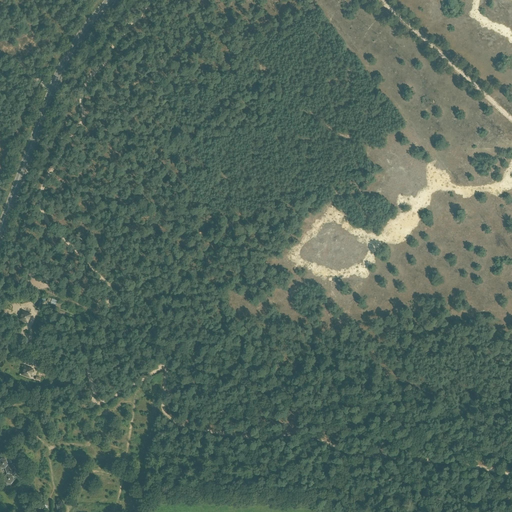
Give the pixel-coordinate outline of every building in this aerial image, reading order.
[(51,299),(49,304),(78,315),(80,310),(51,299)] [(22,311),(19,319),(27,322),(30,314),(22,311)] [(45,360),(43,367),(50,369),(53,363),(45,360)] [(24,366),(21,374),(30,377),(33,369),(24,366)] [(36,458),(40,448),(34,445),(30,456),(36,458)] [(68,448),(68,456),(78,456),(79,448),(68,448)] [(1,459),(0,460),(0,467),(5,468),(7,474),(4,478),(5,482),(6,483),(6,482),(10,483),(13,479),(11,474),(15,470),(13,466),(8,465),(6,460),(1,459)]
